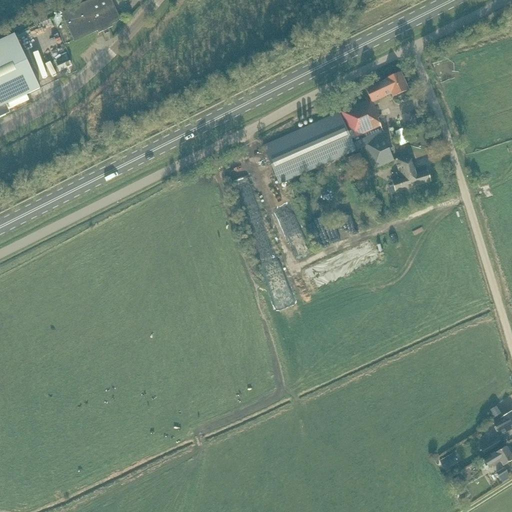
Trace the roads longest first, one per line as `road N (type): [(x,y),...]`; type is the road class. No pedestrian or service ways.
road 1 (primary): [(0,227),(453,0)]
road 2 (unclassified): [(0,256),(409,48)]
road 3 (unclassified): [(511,348),(409,48)]
road 4 (unclassified): [(0,133),(71,90),(158,0)]
